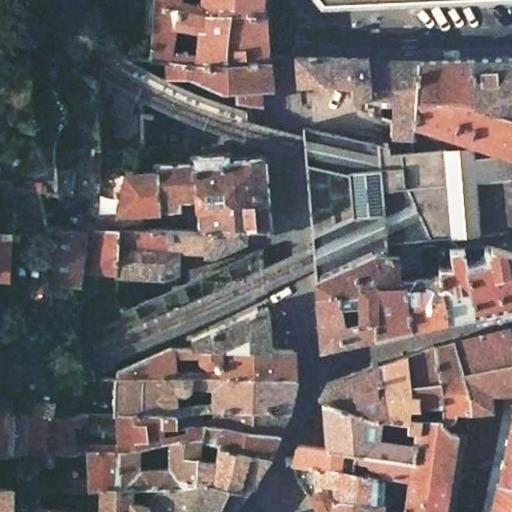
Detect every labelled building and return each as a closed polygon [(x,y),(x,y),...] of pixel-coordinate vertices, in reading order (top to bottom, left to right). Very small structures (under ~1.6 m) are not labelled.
[(199,0),(199,3),(182,0),(147,0),(133,50),(166,56),(196,61),(269,59),(265,17),(265,13),(264,13),(264,0),(199,0)] [(222,89),(235,89),(235,99),(250,102),(261,103),(259,88),(271,87),(269,59),(196,61),(166,56),(167,77),(188,76),(222,89)] [(373,112),(392,118),(392,132),(413,136),(413,123),(419,61),(369,61),(369,57),(319,56),(296,56),(299,84),(327,83),(352,85),(353,95),(367,96),(367,103),(375,105),(373,112)] [(511,56),(470,58),(475,106),(511,116),(511,56)] [(511,154),(511,116),(475,106),(470,58),(419,61),(413,123),(483,145),(511,154)] [(194,90),(222,89),(188,76),(188,85),(194,90)] [(374,170),(347,172),(351,215),(374,215),(387,215),(391,235),(440,234),(452,234),(461,234),(477,233),(476,215),(475,183),(511,181),(501,157),(474,157),(473,146),(399,154),(402,167),(384,169),(374,170)] [(131,149),(100,147),(91,147),(89,171),(74,170),(70,193),(55,191),(38,192),(46,233),(52,232),(88,231),(117,230),(126,174),(129,162),(131,149)] [(155,164),(156,172),(157,212),(183,209),(182,200),(197,199),(200,229),(246,227),(246,228),(262,229),(271,229),(265,155),(255,155),(230,158),(230,152),(192,155),(192,161),(155,164)] [(476,215),(477,233),(511,233),(511,155),(501,157),(511,181),(475,183),(476,215)] [(117,230),(145,228),(144,212),(157,212),(156,172),(126,174),(117,230)] [(157,218),(157,229),(192,230),(191,218),(187,215),(157,218)] [(205,253),(212,254),(245,239),(246,228),(246,227),(200,229),(192,230),(157,229),(145,228),(88,231),(52,232),(56,285),(91,288),(92,272),(115,273),(115,275),(144,276),(164,277),(178,272),(178,249),(168,248),(169,237),(206,239),(205,253)] [(0,280),(11,282),(12,234),(0,233),(0,280)] [(440,249),(440,234),(418,238),(418,240),(419,240),(424,279),(425,279),(440,276),(439,266),(440,249)] [(451,265),(439,266),(440,276),(447,320),(475,314),(467,267),(465,255),(465,249),(461,234),(452,234),(440,234),(440,249),(449,248),(451,265)] [(361,320),(362,339),(412,328),(411,292),(420,292),(420,280),(424,279),(419,240),(418,240),(410,241),(408,241),(388,248),(388,249),(388,253),(376,253),(375,253),(351,264),(315,280),(316,296),(339,292),(343,313),(357,312),(360,309),(359,320),(361,320)] [(492,261),(467,267),(475,314),(511,304),(511,252),(489,246),(492,261)] [(447,320),(440,276),(425,279),(420,280),(420,292),(411,292),(412,328),(432,323),(447,320)] [(316,296),(321,348),(362,339),(361,320),(359,320),(344,323),(343,313),(339,292),(316,296)] [(267,306),(262,306),(196,336),(191,338),(190,347),(271,349),(271,348),(267,306)] [(165,336),(169,347),(191,338),(196,336),(192,326),(165,336)] [(409,488),(405,511),(511,511),(511,338),(508,326),(435,345),(440,387),(441,418),(418,421),(418,430),(416,429),(414,444),(412,460),(413,461),(411,477),(409,488)] [(410,396),(417,403),(418,421),(441,418),(440,387),(435,345),(410,353),(406,354),(410,396)] [(295,378),(293,349),(271,348),(271,349),(190,347),(169,347),(116,371),(117,378),(176,377),(215,377),(295,378)] [(378,364),(380,418),(408,421),(408,428),(416,429),(418,430),(418,421),(417,403),(410,396),(406,354),(402,355),(378,364)] [(325,400),(380,418),(378,364),(378,362),(328,381),(319,398),(325,400)] [(295,378),(215,377),(176,377),(117,378),(115,378),(113,417),(174,413),(196,411),(210,410),(228,409),(288,411),(295,378)] [(377,439),(380,418),(325,400),(328,447),(412,460),(414,444),(377,439)] [(196,419),(196,411),(174,413),(175,425),(193,425),(220,426),(279,433),(288,411),(228,409),(210,410),(210,420),(196,419)] [(122,452),(138,447),(169,442),(201,439),(218,444),(270,457),(279,433),(220,426),(193,425),(175,425),(174,413),(113,417),(57,418),(0,415),(0,457),(59,453),(89,453),(122,452)] [(89,453),(91,493),(97,492),(166,483),(184,483),(196,479),(248,489),(270,457),(218,444),(216,453),(211,452),(210,453),(209,457),(200,457),(201,439),(169,442),(168,467),(141,468),(138,447),(122,452),(89,453)] [(293,463),(411,477),(413,461),(412,460),(328,447),(299,444),(293,463)] [(309,493),(383,502),(384,483),(409,488),(411,477),(293,463),(298,478),(309,493)] [(184,483),(166,483),(97,492),(96,511),(74,511),(36,508),(35,511),(229,511),(248,489),(196,479),(184,483)] [(0,511),(13,511),(13,491),(0,490),(0,511)] [(67,508),(84,507),(84,492),(67,493),(67,508)] [(318,511),(381,511),(383,502),(309,493),(315,504),(318,511)]
